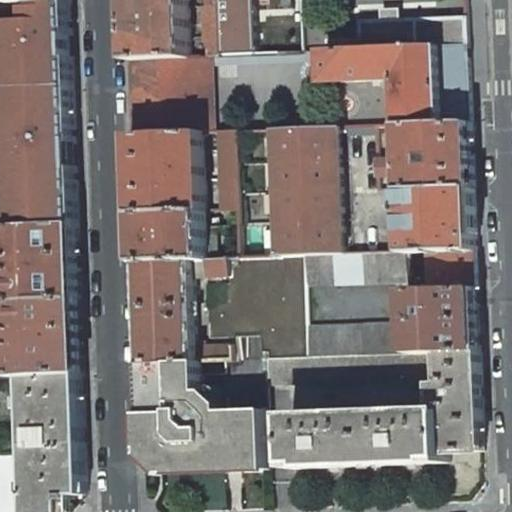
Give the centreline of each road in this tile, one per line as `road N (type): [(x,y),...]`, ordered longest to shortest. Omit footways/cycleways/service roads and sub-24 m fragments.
road 1 (residential): [(119,511),(103,0)]
road 2 (residential): [(500,0),(511,363)]
